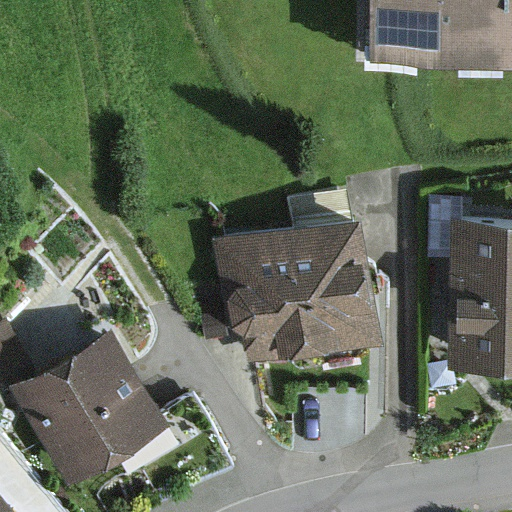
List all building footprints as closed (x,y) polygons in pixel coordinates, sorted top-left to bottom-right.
[(511,0),(370,0),(370,16),(511,19),(511,0)] [(511,199),(449,197),(444,338),(511,341),(511,199)] [(361,219),(214,240),(228,334),(245,331),(249,363),(379,344),(361,219)] [(108,323),(23,372),(72,458),(158,408),(108,323)] [(26,511),(0,479),(0,511),(26,511)]
